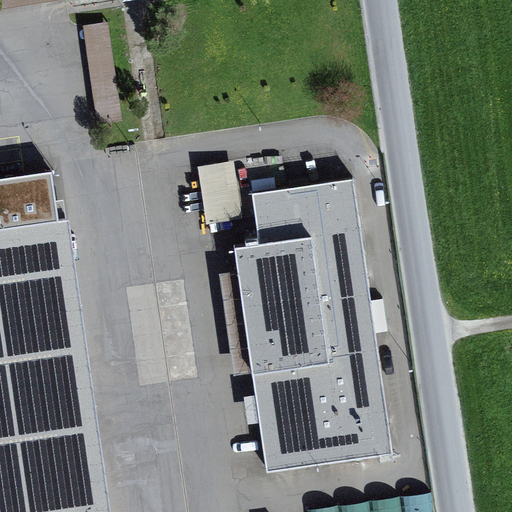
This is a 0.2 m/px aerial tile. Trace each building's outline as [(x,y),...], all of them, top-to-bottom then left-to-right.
[(2,0),(4,10),(61,0),(2,0)] [(106,22),(83,26),(97,125),(123,122),(106,22)] [(233,161),(199,167),(207,226),(243,220),(233,161)] [(0,230),(60,221),(53,171),(0,178),(0,230)] [(356,183),(253,196),(261,246),(235,250),(238,275),(253,374),(268,473),(393,450),(356,183)] [(108,511),(69,222),(0,231),(0,511),(108,511)] [(253,374),(238,275),(221,277),(235,377),(253,374)] [(435,511),(435,497),(373,499),(373,511),(435,511)]
